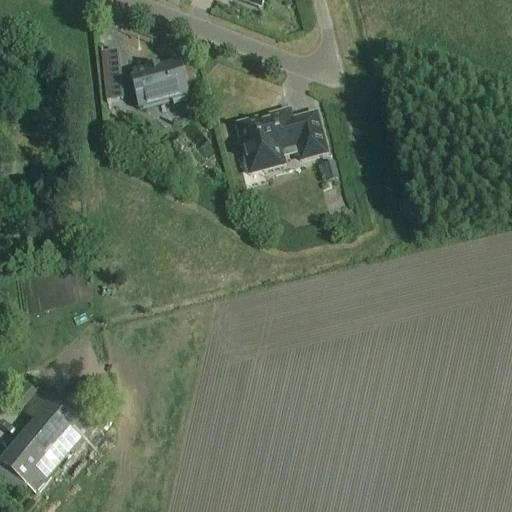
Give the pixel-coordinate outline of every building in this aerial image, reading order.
[(234,0),(260,10),(263,0),(234,0)] [(119,54),(101,56),(106,105),(124,103),(119,54)] [(133,77),(129,78),(138,111),(188,98),(179,66),(159,71),(158,68),(132,75),(133,77)] [(269,118),(271,123),(259,126),(258,121),(237,127),(250,176),(285,167),(282,157),(299,153),(301,162),(327,155),(316,115),(292,122),(289,113),(269,118)] [(335,164),(322,168),(326,185),(339,182),(335,164)] [(33,425),(0,465),(0,484),(20,501),(28,492),(36,498),(59,470),(62,473),(91,438),(88,435),(94,428),(92,426),(108,407),(80,383),(63,404),(43,387),(20,414),(33,425)]
